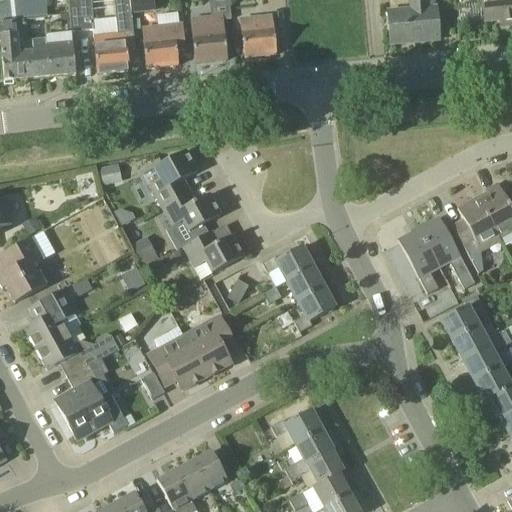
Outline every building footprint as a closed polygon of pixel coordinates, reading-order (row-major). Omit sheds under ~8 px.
[(12,0),(11,1),(0,7),(0,44),(4,85),(13,84),(13,82),(14,82),(14,83),(18,86),(24,86),(27,82),(27,81),(75,77),(72,33),(71,28),(61,28),(60,25),(44,26),(45,40),(26,41),(25,20),(47,19),(45,0),(12,0)] [(93,24),(92,3),(91,0),(83,0),(69,1),(72,33),(94,31),(93,24)] [(128,0),(114,0),(119,35),(93,38),(97,76),(129,73),(128,59),(136,58),(130,16),(128,0)] [(155,0),(128,0),(130,16),(157,12),(155,0)] [(429,0),(409,0),(410,11),(388,13),(391,46),(439,41),(436,8),(431,9),(429,0)] [(511,0),(482,0),(484,22),(500,21),(501,27),(511,26),(511,0)] [(227,62),(222,16),(191,18),(195,65),(227,62)] [(272,18),(257,19),(240,22),(244,60),(276,57),(272,18)] [(185,53),(182,28),(159,31),(160,41),(143,43),(146,71),(178,67),(176,53),(185,53)] [(180,183),(197,174),(185,153),(154,170),(160,181),(149,187),(161,208),(186,194),(180,183)] [(102,188),(108,187),(105,175),(119,172),(117,166),(98,170),(102,188)] [(498,237),(498,238),(499,241),(511,233),(511,198),(511,199),(511,201),(511,212),(498,186),(485,192),(487,195),(478,199),(498,237)] [(186,194),(161,208),(172,229),(183,223),(189,235),(221,217),(209,196),(192,206),(186,194)] [(478,199),(457,210),(463,222),(452,228),(478,276),(482,274),(480,253),(478,249),(498,238),(498,237),(478,199)] [(6,200),(0,201),(0,228),(12,226),(6,200)] [(36,218),(22,226),(28,238),(42,230),(36,218)] [(439,220),(419,231),(440,270),(450,264),(464,292),(475,286),(439,220)] [(419,231),(398,242),(427,297),(438,291),(430,275),(440,270),(419,231)] [(232,238),(215,247),(208,235),(183,249),(195,271),(205,265),(212,276),(243,259),(232,238)] [(158,260),(146,239),(131,247),(143,268),(158,260)] [(43,262),(31,240),(0,257),(0,262),(6,273),(0,276),(0,287),(2,291),(5,289),(14,305),(46,288),(35,267),(43,262)] [(302,249),(276,263),(274,259),(262,265),(268,276),(279,270),(286,283),(313,269),(302,249)] [(173,267),(184,261),(180,252),(169,258),(173,267)] [(286,283),(297,304),(324,290),(313,269),(286,283)] [(78,299),(92,291),(85,281),(72,289),(78,299)] [(249,288),(237,281),(227,299),(238,305),(249,288)] [(275,289),(263,296),(269,307),(281,300),(275,289)] [(297,304),(305,318),(294,324),(299,335),(312,328),(310,324),(335,310),(324,290),(297,304)] [(35,352),(67,334),(60,322),(67,318),(68,313),(58,294),(28,310),(36,324),(24,331),(35,352)] [(489,322),(482,309),(477,298),(464,304),(466,309),(441,322),(452,342),(478,328),(489,322)] [(183,338),(206,380),(231,366),(225,356),(236,350),(219,319),(183,338)] [(508,338),(511,336),(511,327),(504,332),(505,332),(486,343),(478,328),(452,342),(463,363),(508,338)] [(206,380),(183,338),(183,339),(178,329),(155,342),(160,351),(148,357),(165,388),(176,383),(182,393),(206,380)] [(118,352),(111,338),(105,336),(95,341),(94,347),(85,344),(81,343),(73,347),(67,334),(35,352),(47,372),(59,366),(67,380),(90,367),(118,352)] [(125,345),(121,336),(113,340),(118,349),(125,345)] [(492,355),(511,344),(508,338),(463,363),(474,383),(500,369),(492,355)] [(103,377),(97,381),(90,367),(67,380),(74,393),(54,403),(65,423),(111,398),(114,396),(103,377)] [(474,383),(479,393),(485,403),(490,401),(511,389),(500,369),(474,383)] [(153,375),(141,382),(152,402),(164,395),(153,375)] [(511,414),(511,388),(511,389),(490,401),(500,421),(511,414)] [(65,423),(76,443),(108,426),(113,436),(128,428),(119,412),(111,398),(65,423)] [(322,433),(310,413),(285,426),(283,422),(271,429),(276,440),(288,434),(296,447),(322,433)] [(511,441),(511,440),(511,414),(500,421),(511,441)] [(296,447),(303,461),(307,468),(333,453),(322,433),(296,447)] [(193,463),(209,493),(227,482),(211,453),(193,463)] [(310,474),(317,487),(318,487),(339,476),(344,474),(333,453),(307,468),(303,461),(294,466),(301,479),(310,474)] [(175,473),(191,502),(209,493),(193,463),(175,473)] [(301,479),(294,466),(284,471),(288,478),(291,484),(301,479)] [(255,470),(249,473),(253,480),(259,477),(255,470)] [(175,473),(157,483),(172,511),(196,511),(191,503),(191,502),(175,473)] [(313,489),(313,490),(319,502),(324,510),(350,496),(339,476),(318,487),(317,487),(313,489)] [(292,486),(291,484),(288,478),(279,483),(284,491),(292,486)] [(241,482),(230,488),(233,495),(244,490),(241,482)] [(117,505),(120,511),(158,511),(156,508),(148,511),(144,511),(135,495),(117,505)] [(294,511),(296,511),(307,506),(302,495),(301,495),(289,502),(290,503),(294,511)] [(358,511),(350,496),(324,510),(324,511),(358,511)]
